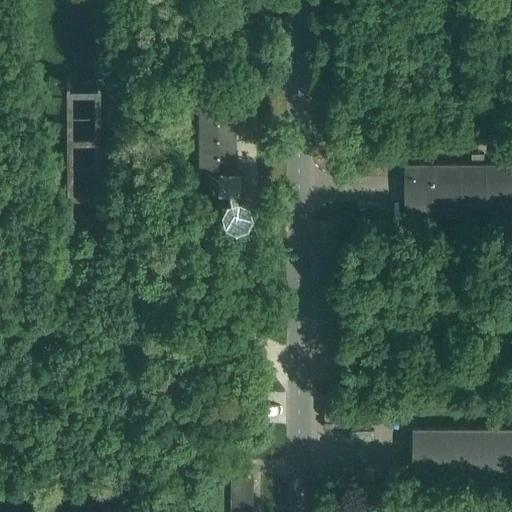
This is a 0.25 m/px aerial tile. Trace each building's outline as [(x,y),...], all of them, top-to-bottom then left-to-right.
[(96,80),(66,80),(71,249),(102,248),(96,80)] [(198,95),(199,170),(235,170),(235,95),(198,95)] [(407,215),(511,214),(511,162),(406,163),(407,213),(407,215)] [(414,479),(511,478),(511,426),(414,426),(414,479)] [(252,511),(252,475),(232,475),(231,511),(252,511)]
